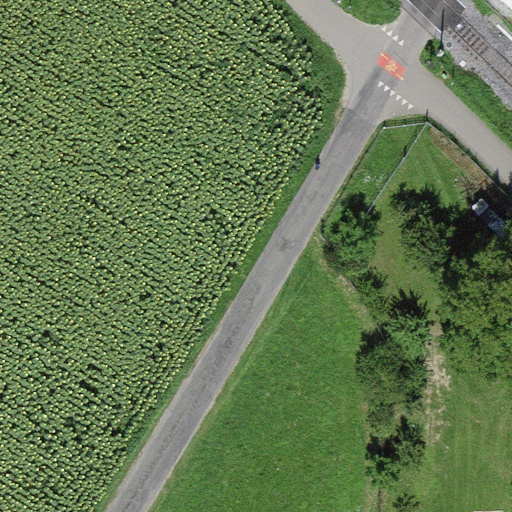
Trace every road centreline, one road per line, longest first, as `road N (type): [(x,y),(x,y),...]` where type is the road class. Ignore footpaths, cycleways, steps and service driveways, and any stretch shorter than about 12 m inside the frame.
road 1 (unclassified): [(435,0),(124,511)]
road 2 (track): [(308,0),(452,114),(511,175)]
